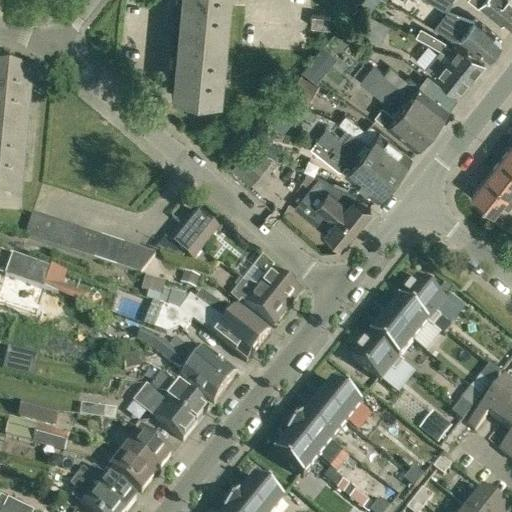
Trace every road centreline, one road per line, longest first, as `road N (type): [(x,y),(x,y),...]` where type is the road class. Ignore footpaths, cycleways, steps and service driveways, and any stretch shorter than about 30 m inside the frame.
road 1 (residential): [(339,297),(50,49)]
road 2 (residential): [(169,511),(339,297)]
road 3 (residential): [(417,201),(511,81)]
road 4 (residential): [(339,297),(417,201)]
road 5 (residential): [(417,201),(511,279)]
